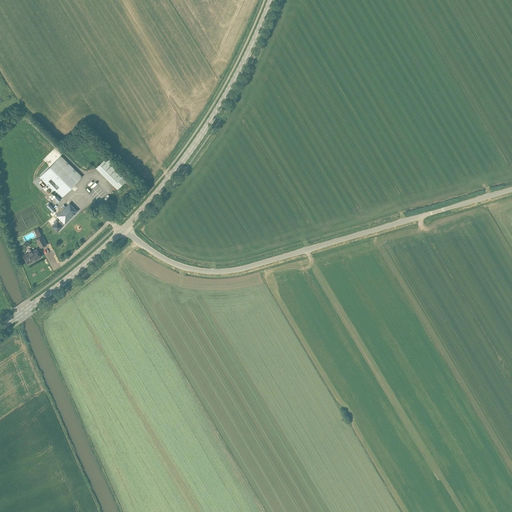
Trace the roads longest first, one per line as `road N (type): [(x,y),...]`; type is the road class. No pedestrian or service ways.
road 1 (unclassified): [(122,228),(162,259),(239,269),(511,189)]
road 2 (secondary): [(122,228),(216,109),(270,0)]
road 3 (secondary): [(0,328),(122,228)]
